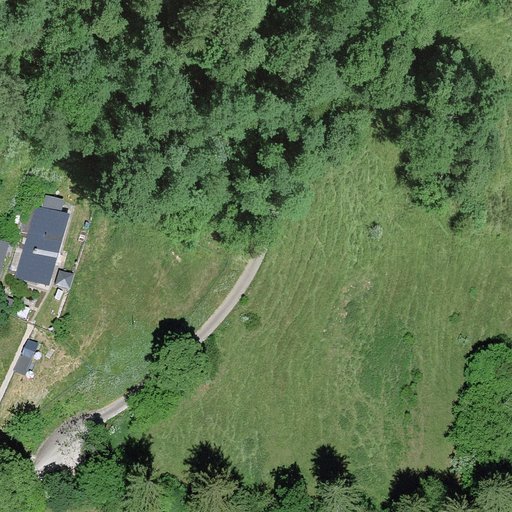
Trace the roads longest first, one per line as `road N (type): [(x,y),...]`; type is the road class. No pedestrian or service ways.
road 1 (track): [(356,0),(266,242),(231,301),(4,511)]
road 2 (track): [(0,129),(31,0)]
